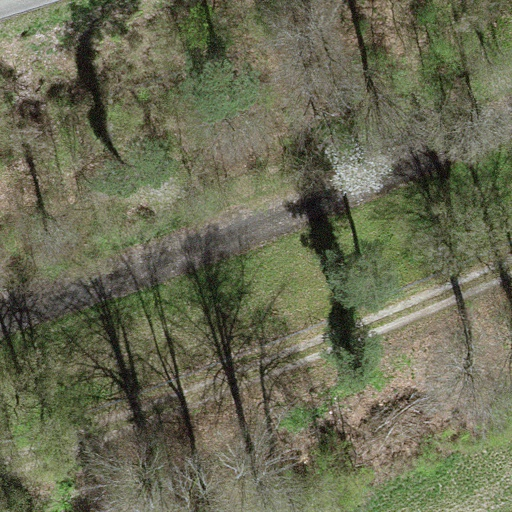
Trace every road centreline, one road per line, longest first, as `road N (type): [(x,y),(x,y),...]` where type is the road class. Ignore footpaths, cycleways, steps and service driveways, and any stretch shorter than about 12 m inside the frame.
road 1 (track): [(0,467),(511,256)]
road 2 (track): [(0,315),(290,210),(511,111)]
